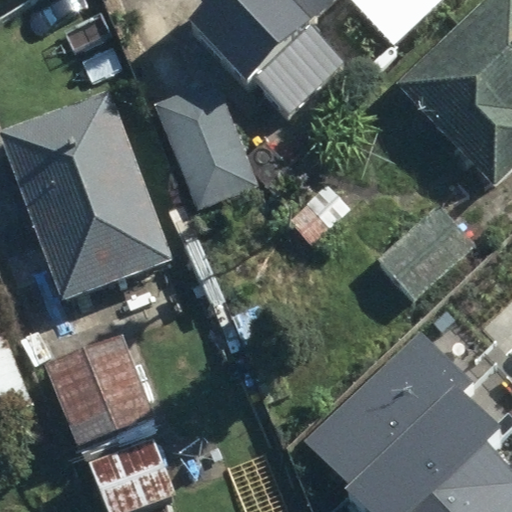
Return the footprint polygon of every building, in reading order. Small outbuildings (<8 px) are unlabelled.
[(232,61),(293,6),(316,28),(343,0),(179,0),(178,1),(232,61)] [(511,178),(511,0),(501,0),(401,91),(473,170),(477,166),(499,191),(511,178)] [(220,88),(161,111),(200,205),(258,181),(220,88)] [(11,132),(75,303),(172,267),(107,96),(11,132)] [(391,267),(423,306),(488,252),(456,214),(391,267)] [(467,371),(421,323),(303,435),(349,483),(455,383),(467,371)] [(11,335),(0,339),(0,424),(40,410),(11,335)] [(131,352),(62,382),(94,458),(163,428),(131,352)] [(424,511),(489,451),(505,435),(455,383),(349,483),(343,489),(364,511),(424,511)] [(97,472),(111,511),(153,511),(179,503),(159,449),(97,472)] [(511,511),(511,474),(489,451),(424,511),(511,511)]
